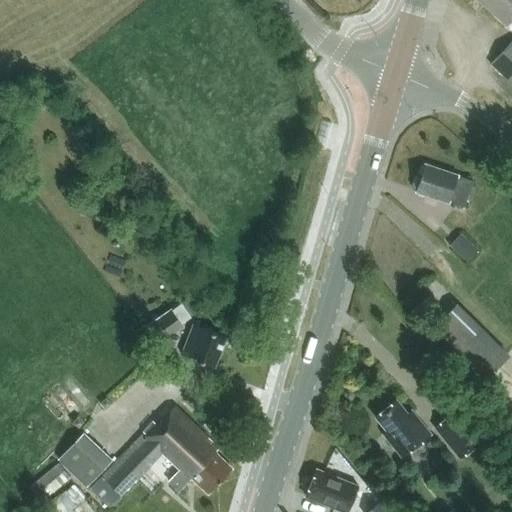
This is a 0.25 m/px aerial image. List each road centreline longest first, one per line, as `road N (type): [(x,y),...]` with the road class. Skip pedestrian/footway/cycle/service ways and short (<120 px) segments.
road 1 (secondary): [(263,511),(395,75)]
road 2 (tertiary): [(395,75),(313,33),(286,0)]
road 3 (unclassified): [(511,134),(456,99),(395,75)]
